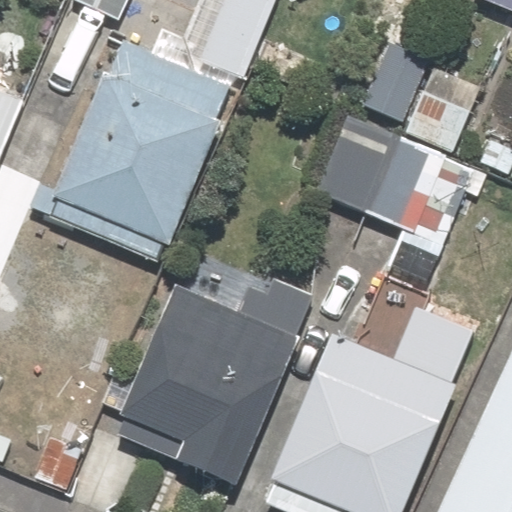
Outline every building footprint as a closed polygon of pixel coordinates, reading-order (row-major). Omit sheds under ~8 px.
[(54,224),(163,269),(170,253),(175,255),(228,129),(221,126),(236,92),(250,84),(284,0),(204,0),(188,42),(166,33),(157,59),(128,47),(114,82),(109,80),(62,197),(42,188),(32,212),(55,221),(54,224)] [(134,0),(77,0),(76,5),(122,27),(134,0)] [(511,0),(478,0),(477,3),(511,18),(511,0)] [(433,67),(392,49),(365,110),(407,128),(433,67)] [(437,73),(410,138),(457,159),(485,94),(437,73)] [(0,175),(28,105),(0,93),(0,175)] [(368,218),(402,142),(352,120),(317,195),(368,218)] [(479,177),(402,142),(368,218),(424,243),(445,252),(479,177)] [(511,180),(511,178),(511,151),(493,143),(482,167),(511,180)] [(445,252),(424,243),(408,282),(440,296),(457,257),(445,252)] [(181,471),(243,496),(306,344),(300,342),(319,301),(278,284),(272,299),(253,291),(242,317),(181,292),(125,426),(129,427),(123,443),(182,468),(181,471)] [(412,511),(463,393),(456,390),(479,334),(420,311),(397,365),(336,340),(276,490),(279,491),(271,511),(273,511),(412,511)] [(511,511),(511,367),(445,511),(511,511)] [(15,444),(0,437),(0,463),(6,466),(15,444)] [(85,455),(54,443),(37,483),(69,495),(85,455)]
